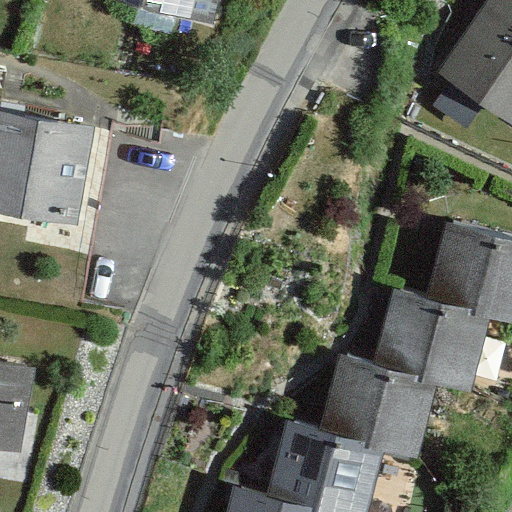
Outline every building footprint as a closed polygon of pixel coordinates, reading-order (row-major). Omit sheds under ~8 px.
[(171,0),(210,10),(212,0),(171,0)] [(511,113),(511,9),(498,0),(484,0),(440,64),(511,113)] [(511,0),(498,0),(511,9),(511,0)] [(0,200),(75,213),(90,122),(0,106),(0,200)] [(511,233),(446,218),(428,291),(489,307),(511,312),(511,233)] [(471,382),(489,307),(428,291),(393,283),(375,359),(437,374),(471,382)] [(419,447),(437,374),(375,359),(341,350),(322,424),(381,438),(419,447)] [(0,438),(17,442),(31,365),(0,359),(0,438)] [(355,511),(363,511),(381,438),(322,424),(288,415),(269,491),(328,505),(355,511)] [(326,511),(328,505),(269,491),(233,482),(225,511),(326,511)]
